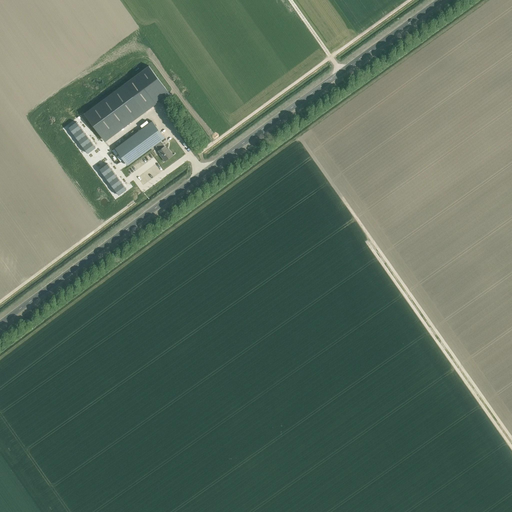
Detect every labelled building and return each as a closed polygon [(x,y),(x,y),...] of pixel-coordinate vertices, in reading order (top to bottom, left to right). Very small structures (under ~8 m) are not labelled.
[(148,65),(124,84),(84,114),(102,138),(158,96),(158,97),(167,90),(148,65)] [(81,117),(73,122),(75,126),(83,120),(81,117)] [(83,120),(75,126),(78,129),(86,123),(83,120)] [(146,151),(155,145),(160,141),(164,138),(152,121),(134,135),(116,148),(128,165),(146,151)] [(86,123),(78,129),(80,132),(88,127),(86,123)] [(88,127),(80,132),(83,136),(91,130),(88,127)] [(91,130),(83,136),(85,139),(93,133),(91,130)] [(93,133),(85,139),(88,142),(96,137),(93,133)] [(96,137),(88,142),(90,146),(98,140),(96,137)] [(98,140),(90,146),(93,149),(100,143),(98,140)] [(164,146),(160,141),(155,145),(159,150),(161,153),(160,154),(165,161),(173,155),(168,148),(167,149),(164,146)] [(112,158),(104,164),(106,167),(114,162),(112,158)] [(114,162),(106,167),(109,171),(116,165),(114,162)] [(116,165),(109,171),(111,174),(119,168),(116,165)] [(119,168),(111,174),(114,177),(121,172),(119,168)] [(121,172),(114,177),(116,181),(124,175),(121,172)] [(124,175),(116,181),(119,184),(126,179),(124,175)] [(126,179),(119,184),(121,188),(129,182),(126,179)] [(129,182),(121,188),(124,191),(131,185),(129,182)]
